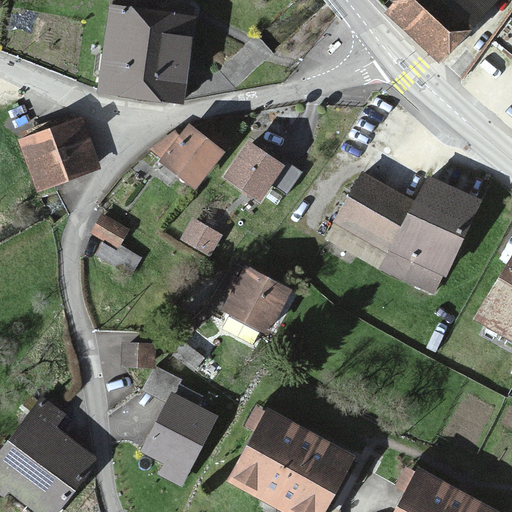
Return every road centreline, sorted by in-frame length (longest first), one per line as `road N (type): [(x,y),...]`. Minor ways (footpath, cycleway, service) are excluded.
road 1 (residential): [(125,124),(75,225),(68,265),(112,511)]
road 2 (residential): [(392,53),(287,93),(125,124)]
road 3 (secondary): [(392,53),(511,160)]
road 4 (residential): [(125,124),(0,66)]
